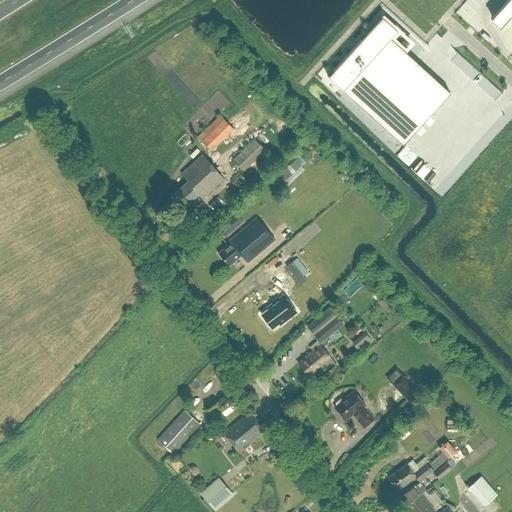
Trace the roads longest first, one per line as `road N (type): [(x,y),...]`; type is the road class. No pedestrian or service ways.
road 1 (unclassified): [(347,511),(55,120)]
road 2 (motorway): [(0,82),(132,0)]
